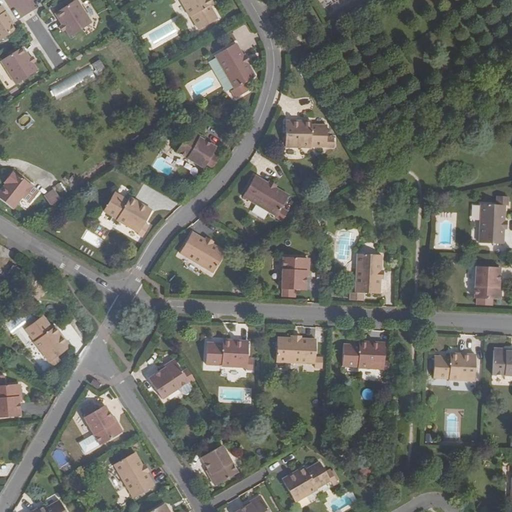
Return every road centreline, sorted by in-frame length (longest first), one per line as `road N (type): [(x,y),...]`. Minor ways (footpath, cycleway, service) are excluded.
road 1 (residential): [(511,322),(122,302)]
road 2 (residential): [(245,0),(270,57),(246,144),(230,173),(163,240),(122,302)]
road 3 (residential): [(195,511),(94,346)]
road 4 (residential): [(94,346),(0,510)]
road 5 (residential): [(0,226),(122,302)]
